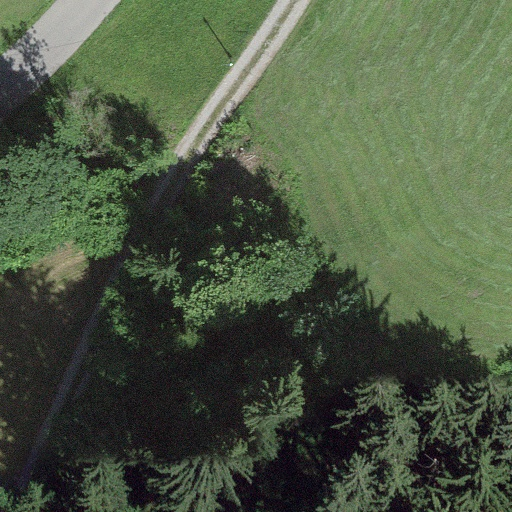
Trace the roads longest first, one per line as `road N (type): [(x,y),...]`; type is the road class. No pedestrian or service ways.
road 1 (track): [(26,511),(65,440),(150,225),(223,99),(296,0)]
road 2 (tertiary): [(0,95),(98,0)]
